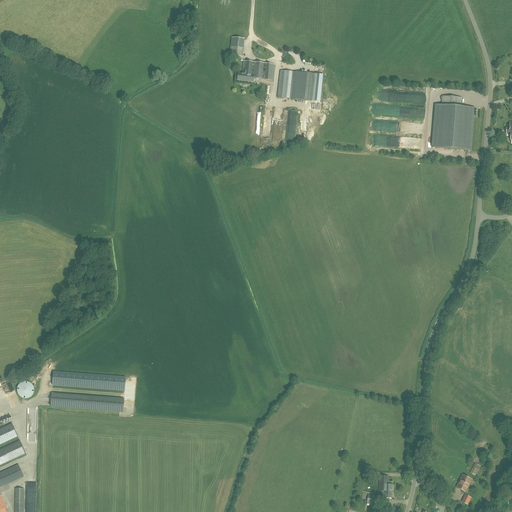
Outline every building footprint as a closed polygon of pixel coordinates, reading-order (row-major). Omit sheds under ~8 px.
[(275,65),(243,61),(242,73),(241,72),(241,73),(239,73),(238,74),(238,73),(237,80),(253,82),(254,79),(273,81),(275,65)] [(296,72),(280,71),(278,97),(294,99),(296,72)] [(316,74),(296,72),(294,99),(313,101),(314,93),(316,74)] [(320,102),(323,75),(316,74),(314,93),(313,101),(320,102)] [(461,107),(462,98),(442,96),(441,105),(435,105),(432,148),(470,151),(474,108),(461,107)] [(126,377),(53,371),(52,386),(125,391),(126,377)] [(34,390),(34,389),(33,387),(32,386),(32,385),(31,384),(29,383),(27,382),(26,382),(25,382),(23,383),(21,384),(20,385),(19,386),(19,387),(18,389),(18,390),(18,392),(18,393),(19,395),(20,396),(21,397),(23,398),(25,398),(27,398),(29,398),(30,397),(31,396),(32,395),(33,393),(34,392),(34,390)] [(51,406),(123,412),(124,399),(52,393),(51,406)] [(0,445),(18,437),(12,423),(0,428),(0,445)] [(20,441),(0,449),(0,466),(26,454),(20,441)] [(18,465),(0,472),(0,487),(23,476),(18,465)] [(456,488),(465,492),(471,479),(462,475),(456,488)] [(388,477),(380,477),(379,491),(384,491),(384,485),(388,485),(388,477)] [(392,498),(392,485),(388,485),(384,485),(384,491),(384,498),(392,498)] [(23,511),(24,489),(15,489),(14,511),(23,511)] [(375,504),(376,497),(368,495),(367,502),(375,504)] [(468,505),(471,498),(465,495),(462,502),(468,505)]
